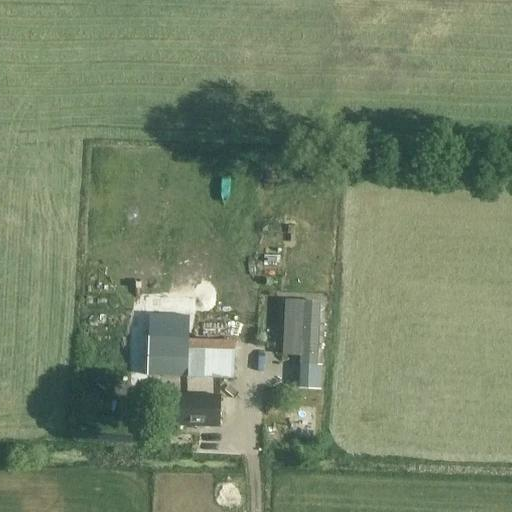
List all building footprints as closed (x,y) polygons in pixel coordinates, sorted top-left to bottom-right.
[(322,361),(325,298),(293,296),(292,320),(307,321),(306,360),(322,361)] [(190,341),(189,350),(188,379),(234,381),(235,351),(236,342),(190,341)] [(184,378),(185,355),(149,354),(148,377),(184,378)] [(256,401),(272,403),(272,393),(256,392),(256,401)] [(220,429),(221,398),(169,396),(168,427),(220,429)]
